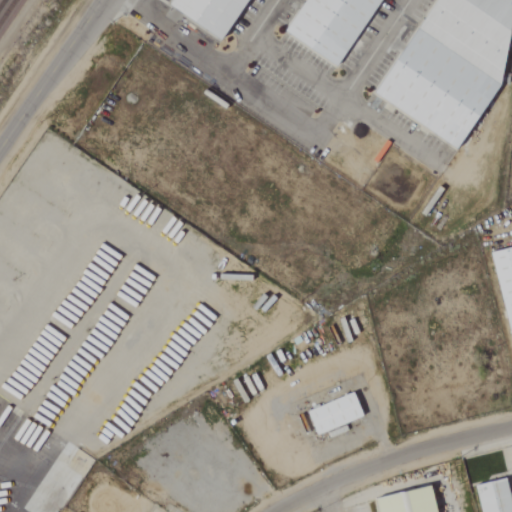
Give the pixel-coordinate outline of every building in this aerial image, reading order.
[(174,0),(170,7),(223,41),(249,0),(174,0)] [(306,0),(285,33),(338,67),(380,0),(306,0)] [(507,0),(432,0),(369,94),(458,148),(495,80),(507,0)] [(511,371),(511,246),(486,252),(511,371)] [(366,417),(357,392),(307,411),(316,436),(366,417)]
